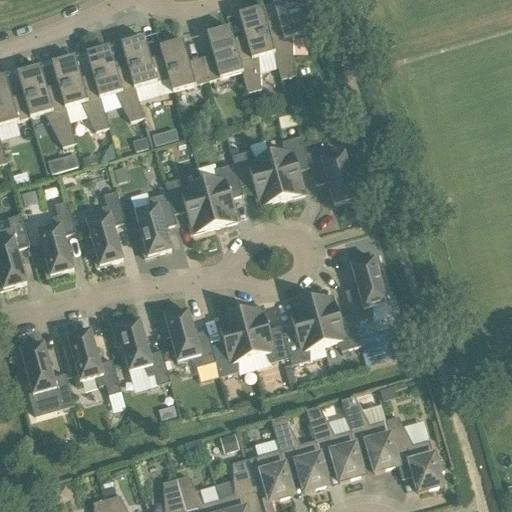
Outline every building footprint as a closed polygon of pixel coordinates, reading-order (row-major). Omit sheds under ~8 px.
[(282,83),(285,82),(295,79),(293,41),(307,36),(302,19),(306,18),(302,2),(298,3),(296,0),(271,0),(277,19),(266,22),(265,22),(275,56),(274,56),(282,83)] [(266,22),(262,11),(239,17),(245,38),(234,42),(233,42),(243,75),(248,96),(250,96),(260,93),(261,93),(259,60),(274,56),(275,56),(265,22),(266,22)] [(234,42),(231,30),(207,37),(213,58),(201,61),(208,85),(243,75),(233,42),(234,42)] [(128,67),(135,91),(169,82),(170,82),(163,58),(162,58),(151,61),(145,40),(121,46),(128,67)] [(208,85),(201,61),(189,65),(183,43),(160,50),(162,58),(163,58),(170,82),(169,82),(173,95),(208,85)] [(128,67),(116,71),(110,50),(87,56),(93,77),(94,77),(100,101),(101,101),(115,97),(131,125),(144,122),(135,91),(128,67)] [(59,87),(66,111),(81,106),(96,135),(110,132),(101,101),(100,101),(94,77),(93,77),(82,81),(75,59),(52,66),(58,87),(59,87)] [(24,97),(31,120),(44,117),(63,151),(77,147),(66,111),(59,87),(58,87),(47,90),(41,69),(18,76),(24,97)] [(12,100),(6,79),(0,80),(0,129),(31,120),(24,97),(12,100)] [(255,94),(248,96),(252,109),(263,106),(259,93),(255,94)] [(300,97),(290,100),(293,107),(302,105),(300,97)] [(216,120),(203,124),(206,135),(219,131),(216,120)] [(226,133),(228,141),(233,140),(233,137),(238,135),(237,130),(226,133)] [(146,140),(133,144),(136,154),(149,151),(146,140)] [(307,157),(302,140),(283,145),(283,155),(270,159),(282,204),(305,197),(299,175),(311,171),(307,157)] [(230,152),(232,159),(240,157),(238,150),(230,152)] [(345,156),(331,160),(326,152),(307,157),(311,171),(315,188),(328,185),(334,208),(361,201),(355,183),(352,184),(345,156)] [(282,204),(270,159),(256,163),(252,154),(240,157),(232,159),(235,167),(242,191),(254,187),(260,210),(282,204)] [(77,157),(69,159),(65,165),(67,173),(80,170),(77,157)] [(85,169),(98,165),(96,157),(82,161),(85,169)] [(235,167),(216,173),(216,182),(203,186),(215,231),(238,225),(232,204),(245,200),(242,191),(235,167)] [(114,174),(118,186),(131,182),(127,170),(114,174)] [(27,175),(13,179),(17,190),(30,186),(27,175)] [(203,186),(189,190),(185,181),(165,187),(168,196),(174,218),(175,218),(187,214),(193,237),(215,231),(203,186)] [(114,230),(126,226),(117,195),(105,199),(108,209),(101,211),(101,221),(87,225),(95,252),(92,253),(97,271),(123,263),(114,230)] [(149,202),(150,211),(136,216),(143,243),(140,244),(145,261),(172,254),(165,231),(177,227),(175,218),(174,218),(168,196),(149,202)] [(64,239),(77,236),(68,205),(55,208),(58,219),(52,221),(52,231),(38,235),(46,262),(43,263),(48,281),(74,273),(64,239)] [(21,218),(9,222),(12,233),(0,236),(0,292),(1,294),(27,287),(17,253),(29,249),(21,218)] [(387,307),(380,279),(383,279),(378,261),(351,268),(358,291),(345,295),(352,318),(354,326),(355,326),(374,321),(373,311),(387,307)] [(354,326),(352,318),(340,321),(334,298),(311,305),(324,350),(337,346),(342,355),(361,349),(355,326),(354,326)] [(324,350),(311,305),(289,311),(295,334),(283,337),(290,361),(289,361),(292,369),(311,363),(310,353),(324,350)] [(290,361),(283,337),(281,330),(269,333),(262,310),(240,317),(252,362),(266,358),(270,366),(289,361),(290,361)] [(207,334),(195,337),(189,314),(162,322),(167,339),(171,338),(178,366),(192,362),(197,370),(216,365),(211,349),(212,349),(207,334)] [(252,362),(240,317),(217,323),(223,346),(212,349),(211,349),(216,365),(220,380),(240,375),(239,365),(252,362)] [(140,324),(114,331),(119,349),(122,348),(129,375),(144,371),(148,380),(155,378),(158,389),(171,385),(162,354),(150,357),(140,324)] [(113,364),(101,367),(91,333),(65,341),(70,358),(73,358),(80,385),(95,381),(99,390),(106,388),(109,399),(122,395),(113,364)] [(66,377),(53,380),(44,346),(17,354),(22,372),(26,371),(34,399),(29,400),(35,420),(75,408),(66,377)] [(393,390),(380,393),(383,404),(396,400),(393,390)] [(351,434),(359,459),(370,456),(375,474),(375,475),(396,469),(397,470),(398,469),(386,424),(370,428),(355,400),(343,404),(351,434)] [(342,404),(350,434),(335,438),(320,410),(308,414),(316,444),(323,469),(335,466),(340,483),(340,486),(362,479),(362,480),(364,479),(359,459),(351,434),(343,404),(342,404)] [(371,427),(387,422),(382,406),(367,411),(371,427)] [(162,423),(177,419),(174,409),(159,413),(162,423)] [(285,420),(279,422),(294,477),(300,476),(305,493),(305,495),(327,489),(327,490),(329,489),(323,469),(316,444),(300,448),(285,420)] [(398,420),(386,424),(401,479),(413,476),(418,493),(418,494),(418,496),(440,490),(442,489),(439,476),(446,474),(446,475),(447,474),(437,456),(436,457),(437,458),(434,459),(429,444),(414,449),(405,433),(398,420)] [(271,424),(280,454),(246,464),(260,511),(273,511),(271,502),(275,501),(276,504),(292,499),(292,500),(294,499),(288,479),(294,477),(279,422),(271,424)] [(225,457),(239,452),(235,437),(220,441),(225,457)] [(185,447),(186,449),(189,460),(206,455),(202,444),(202,443),(202,442),(185,447)] [(260,511),(246,464),(233,467),(234,499),(219,503),(221,511),(260,511)] [(221,511),(219,503),(204,508),(189,480),(176,483),(184,511),(221,511)] [(184,511),(176,483),(163,487),(164,511),(184,511)] [(107,503),(118,500),(115,490),(104,493),(107,503)] [(126,511),(120,499),(118,500),(107,503),(109,511),(126,511)] [(109,511),(107,503),(94,506),(94,511),(109,511)]
